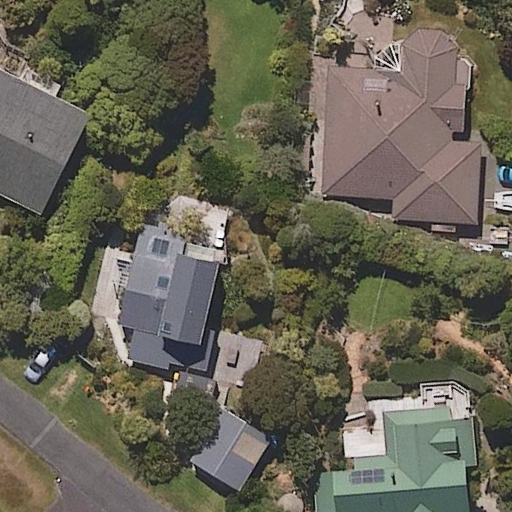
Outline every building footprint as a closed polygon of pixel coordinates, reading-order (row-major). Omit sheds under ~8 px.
[(457,132),(468,133),(472,63),(463,62),(464,38),(411,35),(409,74),(332,69),(325,193),(396,197),(395,217),(431,220),(430,233),(456,234),(457,221),(479,223),(484,143),(467,142),(457,141),(457,132)] [(95,118),(0,71),(0,192),(48,216),(95,118)] [(134,360),(177,369),(178,366),(206,373),(211,374),(219,336),(213,334),(228,272),(185,262),(190,240),(148,230),(126,327),(140,330),(134,360)] [(287,447),(224,409),(192,461),(255,499),(287,447)] [(477,511),(474,410),(390,413),(391,458),(360,459),(360,475),(318,477),(319,511),(477,511)]
